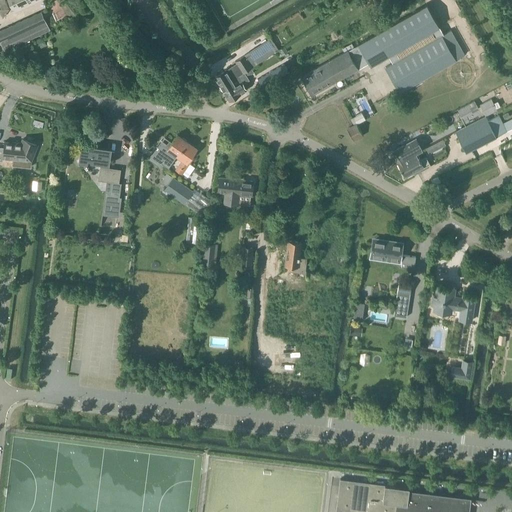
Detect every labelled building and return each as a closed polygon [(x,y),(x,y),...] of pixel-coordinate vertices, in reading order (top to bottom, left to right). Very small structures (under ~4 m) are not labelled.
[(9,0),(15,11),(39,0),(9,0)] [(347,51),(357,69),(363,66),(369,63),(371,66),(388,56),(393,63),(386,67),(400,92),(456,60),(452,54),(461,49),(450,30),(443,34),(439,26),(426,4),(358,44),(358,45),(353,47),(351,44),(342,49),(344,52),(347,51)] [(50,31),(41,12),(0,31),(0,42),(4,52),(50,31)] [(232,66),(214,77),(224,92),(235,86),(232,80),(238,77),(238,76),(243,73),(244,73),(251,69),(261,62),(276,52),(279,50),(273,42),(271,38),(253,50),(244,55),(235,61),(236,64),(232,66)] [(284,47),(279,50),(276,52),(279,58),(287,52),(284,47)] [(347,51),(344,52),(302,76),(312,95),(322,89),(337,81),(357,69),(347,51)] [(261,86),(262,88),(273,82),(275,81),(281,77),(287,74),(289,73),(283,64),(270,72),(257,79),(261,86)] [(235,86),(224,92),(229,101),(240,94),(247,90),(245,88),(248,87),(246,83),(247,82),(246,79),(248,78),(244,73),(243,73),(238,76),(238,77),(232,80),(235,86)] [(480,105),(485,116),(496,111),(491,99),(480,105)] [(458,110),(460,116),(477,107),(474,101),(458,110)] [(352,116),(354,122),(365,119),(363,112),(352,116)] [(507,132),(503,124),(499,116),(488,121),(486,116),(455,132),(465,153),(507,132)] [(347,129),(353,140),(363,136),(356,124),(347,129)] [(162,141),(151,156),(168,168),(177,156),(188,142),(178,135),(170,146),(162,141)] [(0,160),(2,161),(3,158),(13,159),(12,165),(31,167),(31,162),(38,145),(22,139),(21,144),(4,142),(3,150),(0,149),(0,160)] [(188,142),(177,156),(183,160),(176,170),(181,174),(182,173),(188,177),(195,167),(189,163),(190,161),(189,160),(197,148),(188,142)] [(392,152),(398,162),(416,153),(422,150),(419,145),(414,147),(411,142),(392,152)] [(90,163),(102,164),(102,167),(100,167),(98,180),(106,182),(119,183),(121,169),(104,167),(105,165),(109,165),(112,148),(81,144),(78,163),(87,164),(88,161),(90,161),(90,163)] [(416,153),(398,162),(397,162),(405,177),(417,170),(418,172),(425,169),(424,167),(430,164),(425,156),(420,159),(416,153)] [(167,186),(164,190),(165,190),(174,178),(167,174),(161,182),(167,186)] [(165,190),(184,203),(192,191),(174,178),(165,190)] [(224,203),(237,205),(239,194),(251,196),(253,182),(219,178),(218,192),(225,193),(224,203)] [(34,180),(33,188),(42,189),(42,181),(34,180)] [(105,193),(102,212),(103,212),(116,214),(117,214),(119,197),(121,184),(119,183),(110,182),(109,193),(105,193)] [(185,242),(198,244),(201,218),(188,217),(185,242)] [(292,271),(304,273),(306,259),(299,258),(301,242),(288,240),(287,252),(285,251),(284,257),(286,257),(285,266),(292,266),(292,271)] [(373,240),(372,253),(382,255),(382,259),(390,261),(390,259),(402,261),(401,267),(414,269),(415,257),(403,255),(402,256),(399,256),(401,245),(373,240)] [(212,264),(214,244),(205,243),(203,263),(212,264)] [(242,262),(250,263),(252,249),(243,248),(242,262)] [(269,278),(264,333),(335,339),(339,297),(305,294),(304,302),(292,301),(294,280),(269,278)] [(399,280),(393,316),(406,317),(412,282),(399,280)] [(451,313),(451,309),(451,308),(460,310),(459,319),(471,321),(475,296),(463,294),(462,297),(453,296),(455,288),(437,286),(436,293),(433,293),(432,298),(432,297),(431,300),(432,300),(431,305),(434,306),(433,310),(451,313)] [(242,288),(241,296),(247,296),(252,297),(253,289),(248,288),(242,288)] [(356,302),(353,319),(362,320),(364,303),(356,302)] [(374,319),(388,320),(389,308),(375,308),(374,319)] [(349,335),(357,336),(358,328),(350,327),(349,335)] [(497,343),(505,344),(506,336),(498,335),(497,343)] [(450,375),(469,378),(472,361),(463,360),(462,368),(452,366),(450,375)] [(340,479),(339,487),(336,511),(344,511),(462,511),(463,511),(461,511),(463,501),(408,494),(409,488),(340,479)]
